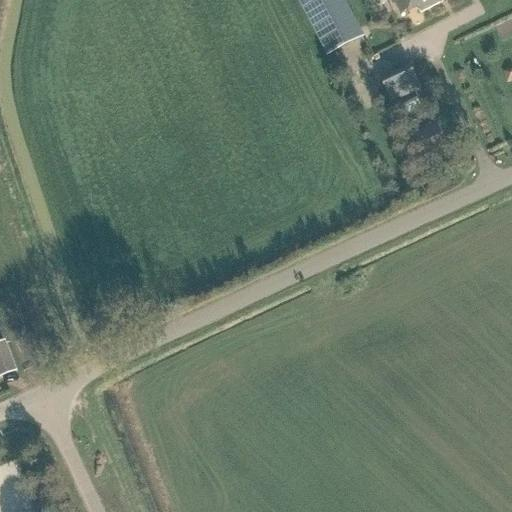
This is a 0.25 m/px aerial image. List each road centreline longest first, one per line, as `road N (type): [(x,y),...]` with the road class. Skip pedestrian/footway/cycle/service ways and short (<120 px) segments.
road 1 (tertiary): [(43,392),(511,178)]
road 2 (unclassified): [(95,511),(43,392)]
